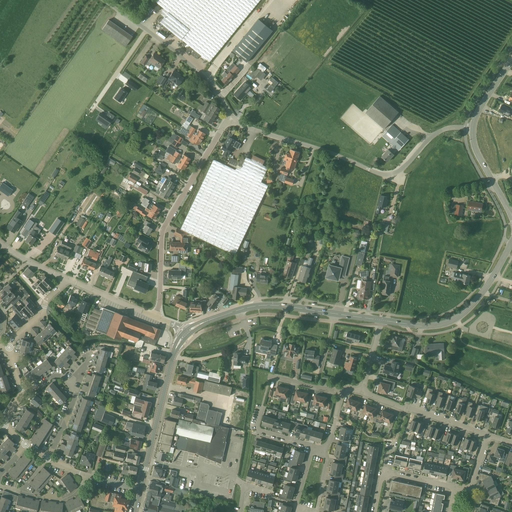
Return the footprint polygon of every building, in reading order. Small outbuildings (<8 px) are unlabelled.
[(182,40),(210,62),(260,0),(155,0),(155,1),(157,3),(164,8),(160,13),(164,17),(160,22),(182,40)] [(109,19),(102,29),(125,47),(133,37),(109,19)] [(247,62),(267,39),(273,31),(259,19),(252,27),(233,50),(247,62)] [(159,69),(164,61),(158,56),(159,55),(154,52),(150,59),(145,56),(140,63),(145,66),(148,61),(159,69)] [(227,84),(240,70),(235,65),(222,80),(227,84)] [(259,79),(264,73),(257,67),(252,73),(259,79)] [(178,85),(183,78),(177,75),(178,73),(174,71),(168,79),(178,85)] [(272,77),(270,80),(273,83),(271,85),(267,90),(270,93),(275,88),(274,87),(278,83),(272,77)] [(248,89),(251,86),(245,82),(243,85),(234,94),(240,100),(249,90),(248,89)] [(138,87),(132,83),(129,87),(135,91),(138,87)] [(120,89),(114,98),(120,102),(126,93),(120,89)] [(399,112),(380,96),(366,112),(384,128),(399,112)] [(203,106),(216,114),(220,109),(216,107),(217,106),(214,104),(214,105),(213,105),(211,108),(208,107),(210,104),(206,102),(203,106)] [(143,104),(137,113),(143,117),(147,109),(144,108),(146,106),(143,104)] [(509,117),(511,110),(502,105),(499,112),(509,117)] [(216,114),(203,106),(200,111),(205,113),(205,112),(208,113),(207,115),(206,114),(203,119),(211,124),(216,114)] [(189,114),(198,119),(200,116),(195,113),(196,112),(192,110),(189,114)] [(101,111),(97,117),(103,122),(102,123),(106,126),(114,115),(109,111),(106,115),(101,111)] [(393,125),(383,136),(393,145),(389,150),(388,149),(382,156),(387,162),(394,154),(392,152),(396,148),(399,150),(409,139),(393,125)] [(189,126),(186,130),(202,139),(205,134),(201,131),(202,131),(200,130),(199,131),(198,130),(196,133),(194,132),(195,129),(189,126)] [(92,139),(95,133),(85,127),(81,133),(92,139)] [(186,130),(182,127),(179,132),(186,136),(185,136),(190,138),(189,140),(196,144),(197,143),(199,144),(202,139),(186,130)] [(177,136),(175,140),(180,143),(186,146),(188,143),(183,141),(183,139),(177,136)] [(241,144),(229,137),(222,149),(225,151),(222,155),(226,158),(229,153),(233,146),(238,149),(241,144)] [(177,148),(180,143),(175,140),(172,145),(177,148)] [(169,154),(174,156),(187,164),(190,159),(186,157),(187,156),(185,154),(184,155),(183,155),(181,158),(179,157),(180,154),(176,152),(176,151),(172,149),(169,153),(169,154)] [(287,175),(290,167),(295,151),(290,150),(289,154),(286,153),(284,160),(287,161),(285,166),(287,166),(286,169),(281,167),(280,172),(281,173),(279,179),(285,181),(286,177),(287,175)] [(295,151),(290,167),(294,168),(299,152),(295,151)] [(174,156),(169,154),(166,159),(170,161),(171,161),(175,163),(176,162),(178,163),(177,165),(178,166),(177,167),(180,168),(180,167),(184,169),(187,164),(174,156)] [(235,169),(215,159),(214,159),(206,177),(181,229),(235,255),(260,203),(268,185),(261,182),(268,168),(246,157),(245,159),(240,157),(239,161),(231,158),(228,163),(236,167),(235,169)] [(102,176),(107,167),(104,165),(99,174),(102,176)] [(166,168),(160,165),(157,170),(162,173),(166,168)] [(137,179),(130,175),(128,179),(135,183),(137,179)] [(160,182),(172,189),(175,184),(170,180),(171,178),(169,176),(167,179),(164,177),(162,178),(160,182)] [(2,182),(0,185),(0,190),(8,197),(13,190),(2,182)] [(172,189),(160,182),(157,186),(160,188),(169,193),(172,189)] [(288,190),(281,187),(279,194),(285,196),(288,190)] [(169,193),(160,188),(159,190),(161,192),(159,195),(166,199),(169,193)] [(43,202),(49,194),(45,192),(40,200),(43,202)] [(22,203),(27,207),(34,197),(29,193),(22,203)] [(386,207),(388,200),(386,199),(387,197),(380,195),(376,213),(380,214),(382,206),(386,207)] [(146,207),(151,210),(158,214),(161,208),(152,203),(151,204),(148,202),(149,200),(145,198),(141,204),(144,206),(146,207)] [(481,211),(483,203),(469,201),(468,210),(477,211),(477,210),(481,211)] [(451,213),(455,214),(462,215),(463,205),(456,204),(456,205),(453,204),(451,213)] [(140,213),(144,216),(146,213),(142,211),(143,210),(138,207),(136,210),(141,213),(140,213)] [(145,210),(149,212),(148,215),(155,219),(158,214),(151,210),(146,207),(145,210)] [(13,216),(14,216),(6,227),(14,233),(22,221),(18,218),(22,214),(17,211),(13,216)] [(76,224),(81,227),(86,220),(80,217),(76,224)] [(55,235),(64,223),(57,218),(49,230),(55,235)] [(142,231),(148,235),(152,228),(148,226),(150,223),(145,220),(143,224),(146,225),(142,231)] [(25,240),(26,241),(26,242),(27,243),(28,243),(31,245),(34,241),(34,242),(36,239),(35,239),(36,238),(35,238),(38,233),(30,228),(24,236),(27,238),(25,240)] [(187,235),(188,233),(177,228),(174,234),(180,237),(181,234),(184,235),(187,235)] [(115,233),(113,237),(124,242),(126,238),(115,233)] [(151,246),(147,243),(149,240),(140,235),(136,241),(140,243),(138,247),(139,248),(138,248),(142,250),(147,253),(149,250),(150,250),(152,247),(151,247),(151,246)] [(181,237),(181,238),(181,242),(171,242),(171,250),(178,250),(178,252),(187,252),(188,247),(185,247),(185,241),(188,241),(188,238),(185,238),(182,237),(181,237)] [(61,257),(67,243),(63,241),(61,245),(63,246),(62,249),(59,247),(58,249),(57,248),(56,250),(57,251),(56,255),(61,257)] [(72,245),(67,243),(61,257),(67,259),(69,256),(70,256),(71,254),(69,253),(70,252),(66,250),(68,248),(70,249),(72,245)] [(355,265),(360,267),(360,266),(361,266),(362,265),(367,246),(360,244),(355,265)] [(76,245),(73,252),(79,254),(83,248),(76,245)] [(83,262),(82,266),(82,268),(86,270),(86,268),(87,269),(95,252),(90,249),(87,257),(89,258),(88,260),(84,258),(82,262),(83,262)] [(96,249),(95,252),(87,269),(88,269),(89,270),(90,270),(93,271),(94,267),(96,268),(97,265),(95,265),(96,264),(93,262),(94,260),(96,261),(98,256),(102,258),(104,252),(101,251),(99,254),(98,253),(99,250),(96,249)] [(283,275),(291,278),(296,263),(292,262),(294,256),(289,254),(283,275)] [(329,265),(326,277),(327,277),(327,278),(328,279),(328,280),(329,280),(330,280),(331,280),(331,279),(332,279),(332,278),(338,280),(340,272),(345,273),(349,258),(342,256),(339,268),(329,265)] [(309,257),(306,267),(307,267),(304,275),(303,278),(304,278),(303,281),(307,283),(312,268),(310,268),(313,259),(309,257)] [(449,259),(448,263),(454,265),(454,267),(456,268),(458,261),(449,259)] [(104,276),(107,269),(104,268),(106,263),(102,262),(97,273),(104,276)] [(144,271),(150,271),(151,264),(142,263),(141,270),(144,270),(144,271)] [(390,276),(398,277),(400,266),(392,264),(390,276)] [(242,268),(239,268),(234,265),(231,273),(231,274),(229,289),(233,290),(232,298),(240,299),(240,295),(246,296),(247,288),(237,287),(238,281),(239,273),(242,274),(242,268)] [(307,267),(306,267),(302,265),(297,280),(303,281),(304,278),(303,278),(304,275),(307,267)] [(111,271),(107,269),(104,276),(111,279),(116,268),(112,266),(111,271)] [(177,279),(181,279),(181,275),(185,276),(186,268),(179,268),(179,271),(169,270),(169,274),(168,274),(168,277),(169,277),(169,278),(173,278),(173,279),(177,279)] [(360,271),(361,280),(360,291),(359,291),(356,297),(357,297),(357,298),(357,299),(358,299),(358,300),(359,300),(360,300),(360,299),(363,300),(363,298),(364,299),(366,281),(368,270),(360,271)] [(469,284),(471,275),(463,273),(463,274),(455,272),(453,279),(461,281),(461,282),(469,284)] [(127,285),(134,287),(134,288),(145,293),(149,284),(142,281),(143,278),(145,279),(146,276),(140,273),(139,276),(140,277),(138,280),(137,279),(136,283),(129,280),(127,285)] [(263,283),(267,284),(269,276),(261,275),(261,273),(258,273),(256,281),(263,282),(263,283)] [(41,282),(48,289),(53,284),(46,277),(44,275),(42,277),(43,279),(41,282)] [(381,293),(390,295),(391,282),(388,281),(389,277),(384,276),(383,280),(381,293)] [(48,289),(41,282),(38,284),(36,282),(34,284),(36,286),(36,287),(43,294),(48,289)] [(4,301),(12,293),(10,291),(12,289),(8,285),(2,290),(4,292),(0,296),(4,301)] [(230,299),(218,290),(214,288),(212,291),(215,293),(207,304),(214,309),(215,307),(216,308),(217,306),(216,306),(217,305),(220,306),(221,304),(223,306),(224,303),(226,305),(230,299)] [(12,293),(4,301),(8,305),(13,301),(15,303),(21,298),(18,295),(16,297),(12,293)] [(74,305),(75,305),(77,299),(74,298),(74,297),(70,295),(67,302),(71,304),(70,307),(73,308),(74,305)] [(26,305),(24,307),(31,315),(36,311),(31,306),(34,304),(28,297),(23,301),(26,305)] [(176,305),(185,309),(187,303),(182,301),(183,298),(179,297),(176,305)] [(67,303),(62,298),(56,304),(60,309),(67,303)] [(86,302),(87,300),(84,299),(83,300),(82,300),(80,306),(79,305),(77,308),(79,309),(78,310),(83,312),(81,319),(84,320),(87,313),(86,313),(87,310),(88,307),(90,303),(86,302)] [(190,311),(201,312),(202,300),(196,300),(196,302),(191,302),(190,311)] [(14,310),(17,313),(19,316),(22,314),(26,319),(31,315),(24,307),(21,309),(18,306),(14,310)] [(137,339),(144,341),(154,345),(160,330),(151,326),(151,327),(129,318),(103,308),(94,330),(121,339),(122,336),(136,341),(137,339)] [(19,316),(17,313),(14,316),(8,321),(15,329),(21,324),(18,321),(21,319),(19,317),(19,316)] [(46,321),(43,321),(42,327),(44,327),(45,327),(52,334),(56,330),(50,324),(48,326),(46,326),(46,321)] [(42,331),(48,338),(52,334),(45,327),(44,327),(44,329),(42,331)] [(38,328),(35,328),(34,334),(36,334),(37,335),(43,341),(48,338),(42,331),(40,333),(38,333),(38,328)] [(346,339),(346,342),(352,344),(353,341),(359,343),(361,336),(348,333),(346,339)] [(39,345),(43,341),(37,335),(36,334),(36,336),(34,339),(39,345)] [(393,336),(392,337),(392,338),(391,338),(391,339),(391,340),(391,341),(392,341),(391,344),(392,345),(391,348),(402,351),(404,343),(400,342),(401,338),(398,338),(399,337),(395,336),(395,337),(393,336)] [(30,338),(29,338),(24,337),(23,340),(22,340),(20,340),(22,342),(21,345),(29,347),(30,342),(33,343),(33,339),(30,338)] [(142,347),(144,341),(137,339),(136,341),(134,347),(139,347),(142,347)] [(266,359),(270,360),(273,346),(271,346),(272,341),(261,339),(260,345),(261,345),(260,349),(268,350),(266,359)] [(431,354),(431,352),(439,352),(439,360),(444,359),(443,343),(427,344),(427,348),(427,349),(425,349),(426,355),(431,354)] [(295,354),(298,354),(299,348),(294,347),(295,345),(290,344),(290,346),(285,344),(283,349),(286,350),(285,356),(292,358),(293,355),(294,355),(295,354)] [(29,347),(21,345),(20,348),(19,349),(19,350),(21,351),(20,354),(26,355),(27,352),(28,352),(29,347)] [(65,350),(75,359),(77,357),(73,353),(75,351),(69,346),(65,350)] [(99,354),(107,357),(110,357),(111,352),(100,349),(99,346),(96,348),(97,351),(99,350),(100,352),(99,354)] [(329,362),(342,366),(344,360),(340,359),(342,351),(333,349),(329,362)] [(73,361),(75,359),(65,350),(61,354),(68,359),(70,357),(73,361)] [(305,357),(313,358),(312,365),(317,366),(318,362),(319,356),(314,356),(314,351),(306,350),(305,357)] [(142,361),(150,363),(150,360),(163,363),(165,354),(151,351),(150,357),(143,355),(142,361)] [(97,360),(106,362),(107,357),(99,354),(97,352),(94,353),(96,356),(97,355),(98,357),(97,360)] [(241,363),(248,363),(248,357),(242,356),(242,353),(235,353),(234,365),(241,365),(241,363)] [(66,361),(68,359),(61,354),(58,358),(68,367),(70,365),(66,361)] [(347,369),(354,371),(357,358),(351,356),(349,363),(346,362),(344,368),(347,369)] [(96,365),(104,367),(106,362),(97,360),(97,359),(96,357),(93,358),(94,361),(96,360),(97,362),(96,365)] [(66,369),(68,367),(58,358),(54,362),(60,367),(62,365),(66,369)] [(42,362),(47,369),(50,368),(51,368),(51,369),(54,370),(55,367),(52,366),(47,359),(42,362)] [(383,372),(397,376),(400,363),(394,362),(392,361),(391,366),(385,365),(383,372)] [(38,366),(43,372),(45,371),(47,371),(47,372),(50,373),(50,370),(47,369),(42,362),(38,366)] [(104,367),(96,365),(94,362),(92,363),(93,366),(94,365),(95,367),(94,370),(103,372),(104,367)] [(150,371),(159,373),(161,364),(152,362),(150,371)] [(184,373),(197,377),(199,367),(195,366),(195,365),(188,364),(187,367),(186,367),(185,369),(184,373)] [(33,369),(39,376),(41,374),(43,374),(43,376),(46,376),(46,373),(43,373),(43,372),(38,366),(33,369)] [(29,372),(34,379),(36,377),(38,377),(38,379),(41,379),(42,376),(39,376),(33,369),(29,372)] [(34,379),(29,372),(28,370),(23,374),(30,382),(32,380),(34,381),(34,382),(37,383),(37,380),(34,379)] [(219,383),(220,382),(222,374),(210,371),(208,380),(219,383)] [(87,374),(86,377),(99,381),(101,376),(92,373),(92,376),(87,374)] [(146,374),(144,383),(142,390),(145,391),(146,387),(155,389),(157,383),(150,381),(151,379),(152,375),(146,374)] [(204,382),(195,380),(196,378),(190,377),(190,379),(179,376),(178,382),(186,384),(186,381),(195,384),(193,391),(201,393),(204,382)] [(90,381),(89,384),(97,386),(99,381),(86,377),(85,379),(90,381)] [(49,392),(56,386),(54,384),(54,382),(55,382),(55,379),(52,379),(52,382),(45,388),(49,392)] [(203,389),(230,396),(232,387),(205,380),(203,389)] [(395,382),(387,380),(386,383),(381,382),(379,387),(378,387),(377,392),(382,393),(382,392),(387,393),(389,388),(393,389),(395,382)] [(56,386),(49,392),(53,396),(59,390),(57,388),(57,386),(59,386),(59,383),(56,383),(56,386)] [(9,385),(1,388),(2,393),(11,390),(13,391),(15,389),(12,387),(12,388),(10,388),(9,385)] [(410,385),(407,395),(408,395),(408,396),(411,397),(412,396),(416,398),(416,397),(420,398),(422,392),(420,391),(421,389),(410,385)] [(281,396),(283,388),(281,387),(278,386),(277,386),(276,393),(273,393),(274,390),(271,389),(269,396),(277,398),(278,396),(281,396)] [(59,390),(53,396),(56,400),(63,394),(61,392),(61,390),(62,390),(63,387),(60,387),(59,390)] [(94,397),(95,392),(82,387),(81,390),(86,391),(85,394),(94,397)] [(285,388),(283,388),(281,396),(284,397),(284,400),(284,402),(289,403),(290,396),(288,395),(289,389),(288,389),(288,388),(285,387),(285,388)] [(140,393),(125,388),(124,393),(139,398),(140,393)] [(432,393),(433,389),(428,388),(426,394),(429,395),(426,401),(427,402),(429,403),(430,402),(432,403),(435,394),(432,393)] [(300,401),(302,392),(300,392),(300,391),(297,390),(297,391),(296,391),(295,397),(292,396),(290,403),(295,404),(296,403),(297,400),(300,401)] [(63,394),(56,400),(60,404),(66,398),(64,396),(65,394),(66,394),(66,391),(63,391),(63,394)] [(442,397),(443,393),(438,391),(436,398),(438,399),(436,405),(437,405),(437,406),(439,407),(440,406),(442,407),(445,398),(442,397)] [(304,392),(302,392),(300,401),(303,401),(303,405),(303,406),(308,407),(309,400),(306,400),(308,393),(307,393),(304,392)] [(182,399),(183,395),(179,394),(178,398),(174,397),(173,403),(180,405),(181,405),(182,405),(184,400),(182,399)] [(452,410),(456,397),(448,394),(446,401),(448,402),(446,408),(447,408),(447,409),(449,410),(450,409),(452,410)] [(30,401),(37,407),(42,401),(35,395),(30,401)] [(81,403),(89,406),(91,401),(82,398),(81,395),(78,396),(80,399),(81,398),(82,400),(81,403)] [(319,405),(321,396),(319,396),(319,395),(316,395),(315,395),(314,401),(311,401),(309,408),(314,409),(315,408),(316,405),(319,405)] [(323,397),(321,396),(319,405),(322,406),(322,407),(330,409),(331,403),(328,402),(328,405),(325,405),(327,398),(326,398),(326,397),(323,396),(323,397)] [(458,398),(456,404),(458,405),(456,411),(457,412),(459,413),(462,413),(467,397),(465,397),(463,398),(460,397),(460,398),(458,398)] [(134,403),(142,406),(142,405),(150,407),(151,403),(135,398),(134,403)] [(351,409),(354,400),(353,400),(353,399),(350,398),(349,399),(349,398),(347,403),(344,402),(341,410),(346,412),(346,411),(348,408),(351,409)] [(89,406),(81,403),(79,400),(77,401),(78,404),(79,403),(80,405),(79,408),(87,411),(89,406)] [(356,401),(354,400),(351,409),(354,410),(354,413),(353,414),(358,416),(361,408),(358,407),(360,402),(359,402),(356,400),(356,401)] [(468,401),(465,408),(468,409),(466,415),(467,415),(467,416),(469,417),(469,416),(472,417),(475,408),(472,407),(473,403),(468,401)] [(196,419),(218,425),(221,415),(221,412),(208,409),(209,406),(208,405),(208,404),(201,402),(196,419)] [(361,408),(358,416),(363,418),(363,417),(365,414),(368,415),(371,406),(369,406),(370,405),(366,404),(366,405),(365,404),(364,409),(361,408)] [(478,404),(475,411),(478,412),(477,416),(476,418),(477,418),(476,419),(479,420),(479,419),(482,420),(485,412),(487,412),(488,407),(481,405),(478,404)] [(87,411),(79,408),(77,405),(75,406),(76,409),(77,409),(78,410),(77,413),(85,416),(87,411)] [(93,418),(101,421),(112,425),(115,417),(105,413),(106,408),(99,405),(97,409),(95,414),(93,418)] [(142,405),(142,406),(141,408),(134,406),(132,413),(135,414),(134,416),(142,418),(143,416),(147,417),(150,407),(142,405)] [(24,414),(31,419),(34,414),(26,409),(25,406),(23,407),(23,410),(25,410),(25,412),(24,414)] [(373,407),(371,406),(368,415),(371,416),(371,419),(370,421),(375,422),(378,414),(375,413),(377,409),(376,408),(373,407)] [(492,408),(489,415),(493,416),(491,421),(492,423),(493,423),(492,425),(493,426),(496,428),(496,427),(499,428),(502,419),(497,417),(499,411),(492,408)] [(171,412),(170,412),(170,415),(170,416),(178,418),(178,417),(180,417),(181,414),(179,413),(179,411),(172,409),(171,412)] [(85,416),(77,413),(76,410),(73,412),(74,414),(76,414),(76,415),(75,418),(84,421),(85,416)] [(378,414),(375,422),(380,424),(380,423),(382,420),(385,421),(388,413),(386,412),(386,411),(383,410),(383,411),(382,411),(381,415),(378,414)] [(31,419),(24,414),(23,414),(23,411),(20,412),(20,415),(22,414),(22,416),(21,419),(28,423),(31,419)] [(185,416),(184,420),(192,422),(192,419),(194,414),(187,412),(186,416),(185,416)] [(390,413),(388,413),(385,421),(388,422),(387,425),(387,427),(392,428),(395,421),(392,419),(394,415),(393,414),(390,413)] [(84,421),(75,418),(74,415),(71,417),(72,419),(74,419),(75,421),(74,423),(82,426),(84,421)] [(28,423),(21,419),(20,418),(20,416),(17,416),(18,419),(19,419),(19,421),(18,423),(25,428),(28,423)] [(42,424),(52,431),(55,426),(44,419),(42,422),(43,423),(42,424)] [(192,422),(184,420),(179,419),(178,423),(175,422),(175,421),(164,419),(163,424),(164,424),(163,426),(163,425),(161,431),(162,431),(162,432),(169,433),(169,432),(188,437),(184,450),(211,457),(217,457),(222,457),(228,431),(223,429),(224,427),(231,429),(231,428),(192,419),(192,422)] [(415,431),(418,422),(416,421),(416,420),(413,419),(413,420),(410,426),(408,425),(406,431),(409,432),(409,430),(412,431),(412,430),(415,431)] [(25,428),(18,423),(17,420),(14,421),(15,424),(16,423),(17,425),(15,428),(22,432),(25,428)] [(82,426),(74,423),(73,423),(72,420),(69,422),(71,424),(72,424),(73,426),(72,428),(80,431),(82,426)] [(124,426),(131,427),(130,434),(142,437),(145,426),(133,422),(126,421),(124,426)] [(285,422),(283,431),(288,432),(289,428),(292,429),(294,422),(291,421),(290,424),(285,422)] [(298,423),(294,422),(292,429),(295,430),(294,434),(299,436),(302,427),(297,426),(298,423)] [(420,423),(418,422),(415,431),(418,432),(418,433),(420,434),(419,435),(422,436),(424,431),(421,430),(423,424),(423,423),(421,422),(420,423)] [(103,427),(93,423),(91,428),(100,432),(103,427)] [(52,431),(42,424),(42,425),(40,425),(38,428),(49,435),(52,431)] [(341,427),(340,432),(349,434),(351,429),(354,430),(355,426),(348,425),(347,428),(341,427)] [(433,437),(436,428),(434,427),(434,426),(431,425),(431,426),(430,426),(428,432),(425,431),(423,437),(426,438),(427,436),(429,437),(430,436),(433,437)] [(49,435),(38,428),(36,431),(37,432),(37,433),(46,440),(49,435)] [(438,429),(436,428),(433,437),(436,438),(436,439),(438,439),(437,441),(440,442),(442,437),(439,436),(441,430),(441,429),(438,428),(438,429)] [(451,443),(454,434),(451,433),(452,432),(449,431),(449,432),(448,432),(446,438),(443,437),(441,443),(446,444),(448,442),(451,443)] [(160,442),(159,446),(175,450),(175,448),(184,450),(188,437),(169,432),(169,433),(162,432),(161,432),(160,437),(161,437),(160,437),(159,442),(160,442)] [(349,434),(340,432),(339,438),(344,439),(343,442),(351,444),(351,440),(348,440),(349,434)] [(46,440),(37,433),(36,435),(35,434),(32,437),(44,444),(46,440)] [(64,436),(77,441),(79,436),(71,433),(70,435),(65,434),(64,436)] [(456,435),(454,434),(451,443),(453,444),(453,445),(456,445),(455,447),(458,448),(460,443),(457,442),(459,436),(459,435),(456,434),(456,435)] [(75,446),(77,441),(64,436),(63,439),(68,440),(67,443),(75,446)] [(4,441),(14,451),(16,449),(12,445),(14,443),(8,437),(4,441)] [(44,444),(32,437),(30,440),(32,441),(31,443),(41,449),(44,444)] [(96,452),(102,454),(106,439),(100,437),(96,452)] [(468,449),(471,440),(469,439),(469,438),(467,437),(466,438),(464,444),(461,443),(459,449),(464,450),(466,448),(468,449)] [(130,443),(129,447),(139,449),(141,441),(131,439),(130,439),(129,442),(130,443)] [(474,441),(471,440),(468,449),(471,450),(471,451),(473,452),(473,453),(476,454),(478,449),(475,448),(477,442),(476,442),(477,441),(474,440),(474,441)] [(12,453),(14,451),(4,441),(0,445),(7,451),(9,449),(12,453)] [(337,444),(336,450),(345,452),(347,447),(350,447),(351,444),(343,442),(343,445),(337,444)] [(61,444),(60,446),(73,451),(75,446),(67,443),(66,446),(61,444)] [(0,445),(0,452),(7,459),(9,457),(5,453),(7,451),(0,445)] [(73,451),(60,446),(59,449),(64,451),(63,453),(71,456),(73,451)] [(171,463),(175,450),(159,446),(159,449),(159,451),(157,459),(164,460),(166,461),(171,463)] [(499,456),(502,458),(505,450),(504,450),(504,449),(501,448),(501,449),(497,447),(494,457),(490,455),(488,461),(495,463),(497,458),(498,458),(499,456)] [(296,450),(294,455),(303,458),(305,453),(296,450)] [(345,452),(336,450),(335,455),(340,457),(339,460),(346,461),(347,458),(347,456),(345,453),(345,452)] [(23,456),(22,457),(31,464),(35,460),(25,453),(25,454),(23,453),(22,455),(23,456)] [(89,462),(92,463),(94,455),(86,453),(85,456),(82,455),(80,463),(88,465),(89,462)] [(112,459),(122,461),(124,455),(114,453),(112,459)] [(125,461),(138,464),(140,456),(127,453),(125,461)] [(288,463),(295,465),(296,462),(302,463),(303,458),(294,455),(292,460),(289,460),(288,463)] [(400,466),(402,456),(396,455),(393,465),(400,466)] [(408,457),(402,456),(400,466),(405,468),(406,467),(408,457)] [(17,460),(28,469),(31,464),(22,457),(21,458),(20,457),(17,460)] [(414,470),(416,459),(410,458),(408,467),(409,468),(414,470)] [(422,461),(416,459),(414,470),(420,471),(422,461)] [(28,469),(17,460),(15,463),(16,464),(15,466),(24,473),(28,469)] [(333,462),(332,468),(342,470),(343,464),(346,465),(346,461),(339,460),(339,463),(333,462)] [(290,467),(289,473),(298,475),(300,470),(294,468),(295,465),(288,463),(287,466),(290,467)] [(128,472),(135,474),(137,467),(123,464),(121,473),(128,475),(128,472)] [(456,478),(457,478),(459,470),(456,469),(457,466),(451,465),(449,471),(453,472),(452,474),(451,478),(456,479),(456,478)] [(24,473),(15,466),(14,467),(13,466),(11,469),(21,477),(24,473)] [(154,467),(151,476),(164,479),(166,470),(154,467)] [(463,481),(464,474),(468,475),(469,468),(464,467),(463,470),(459,470),(457,478),(459,478),(458,480),(463,481)] [(41,471),(40,472),(49,480),(53,476),(44,468),(43,469),(42,468),(40,470),(41,471)] [(342,470),(332,468),(331,473),(337,474),(336,478),(343,479),(344,475),(343,475),(344,473),(341,471),(342,470)] [(21,477),(11,469),(8,472),(9,473),(8,474),(17,481),(21,477)] [(177,478),(174,477),(174,476),(176,477),(177,472),(171,470),(169,475),(171,475),(169,484),(175,486),(176,482),(178,483),(179,479),(177,479),(177,478)] [(36,475),(46,484),(49,480),(40,472),(39,473),(38,472),(36,475)] [(283,480),(290,482),(291,479),(296,481),(298,475),(289,473),(287,478),(284,477),(283,480)] [(485,486),(485,485),(493,481),(494,481),(491,476),(482,473),(479,480),(483,481),(485,486)] [(61,485),(71,477),(69,474),(68,475),(67,474),(57,481),(61,485)] [(42,488),(46,484),(36,475),(33,478),(34,479),(33,480),(42,488)] [(64,490),(73,483),(72,482),(74,481),(71,477),(61,485),(64,490)] [(329,485),(338,487),(340,488),(341,482),(342,482),(343,479),(336,478),(335,481),(330,480),(329,485)] [(42,488),(33,480),(32,481),(31,480),(29,484),(38,492),(42,488)] [(285,485),(284,490),(293,493),(295,487),(289,485),(290,482),(283,480),(282,484),(285,485)] [(420,497),(422,487),(392,480),(390,490),(420,497)] [(150,481),(144,502),(173,510),(175,504),(169,502),(170,500),(168,500),(169,495),(165,494),(166,491),(180,494),(182,489),(173,487),(173,488),(165,486),(162,485),(163,484),(150,481)] [(496,486),(493,481),(485,485),(487,489),(485,489),(484,492),(496,486)] [(74,484),(73,483),(64,490),(67,494),(76,487),(76,486),(77,485),(75,483),(74,484)] [(338,487),(329,485),(328,491),(333,492),(332,495),(340,497),(340,493),(337,492),(338,487)] [(496,486),(484,492),(487,493),(488,491),(490,495),(498,491),(496,486)] [(293,493),(284,490),(282,495),(279,494),(278,498),(285,500),(286,496),(291,498),(293,493)] [(498,491),(490,495),(492,500),(491,503),(498,505),(501,495),(499,490),(498,491)] [(129,500),(120,498),(121,494),(107,491),(105,500),(110,502),(110,500),(113,501),(113,505),(116,506),(114,511),(115,511),(118,511),(119,511),(122,511),(125,511),(126,508),(127,508),(129,500)] [(435,493),(434,499),(444,501),(445,495),(435,493)] [(20,509),(23,498),(22,497),(22,496),(18,495),(18,496),(16,502),(15,508),(20,509)] [(76,498),(74,499),(80,509),(85,507),(79,495),(75,497),(76,498)] [(326,497),(325,503),(337,505),(338,500),(339,500),(340,497),(332,495),(332,499),(326,497)] [(8,499),(6,498),(4,497),(1,496),(0,499),(0,498),(0,501),(7,505),(9,499),(8,499)] [(25,498),(23,498),(20,509),(26,510),(29,498),(25,497),(25,498)] [(31,511),(34,500),(32,500),(33,499),(29,498),(26,510),(31,511)] [(69,500),(75,511),(80,509),(74,499),(73,500),(73,498),(69,500)] [(390,508),(392,508),(392,509),(397,510),(402,511),(404,500),(396,498),(395,501),(392,501),(392,503),(391,502),(390,508)] [(35,501),(34,500),(31,511),(36,511),(39,500),(35,499),(35,501)] [(68,511),(74,511),(75,511),(69,500),(64,502),(68,511)] [(250,507),(249,511),(263,511),(264,509),(265,503),(254,501),(253,503),(251,503),(250,507)] [(173,510),(144,502),(143,507),(143,509),(152,511),(177,511),(178,511),(181,511),(182,509),(185,510),(186,507),(175,504),(173,510)] [(279,506),(282,507),(281,510),(287,511),(290,511),(292,507),(287,506),(283,504),(283,503),(280,502),(279,506)]
